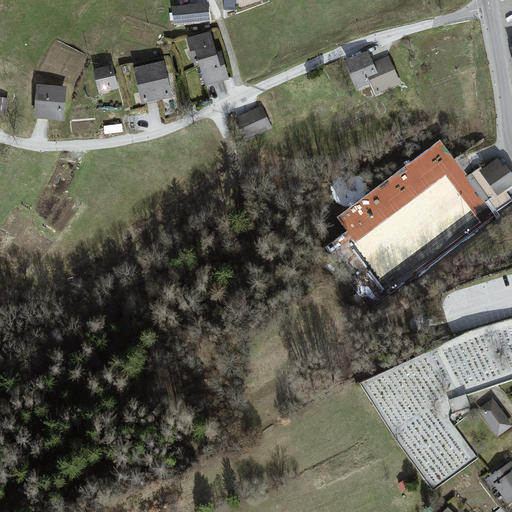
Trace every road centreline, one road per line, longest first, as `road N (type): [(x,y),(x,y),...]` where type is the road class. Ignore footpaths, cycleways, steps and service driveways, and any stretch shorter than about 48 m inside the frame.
road 1 (residential): [(0,139),(70,146),(148,135),(337,53),(490,13)]
road 2 (track): [(0,410),(241,201),(245,185),(214,110)]
road 3 (tertiary): [(511,145),(490,13)]
